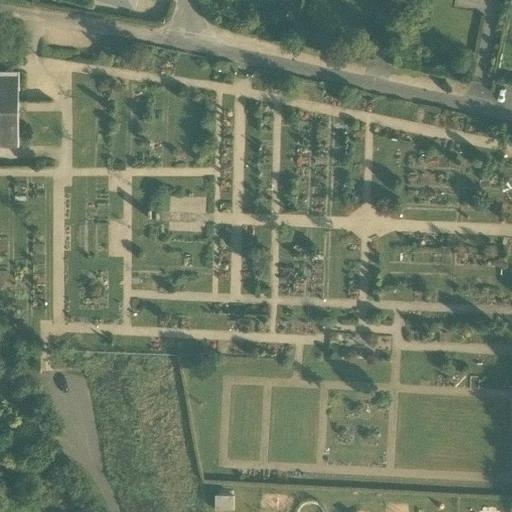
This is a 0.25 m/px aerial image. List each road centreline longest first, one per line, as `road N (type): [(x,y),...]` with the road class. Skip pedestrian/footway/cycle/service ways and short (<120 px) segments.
road 1 (residential): [(511,115),(178,40),(188,0)]
road 2 (track): [(0,10),(178,40)]
road 3 (track): [(100,481),(0,389)]
